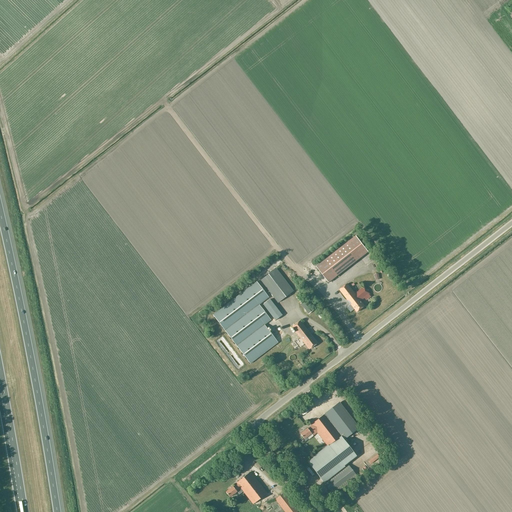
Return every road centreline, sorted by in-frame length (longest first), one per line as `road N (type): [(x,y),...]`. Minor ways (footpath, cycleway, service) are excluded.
road 1 (tertiary): [(314,511),(258,441),(256,422),(511,223)]
road 2 (motorway): [(56,511),(0,214)]
road 3 (motorway): [(0,373),(23,511)]
